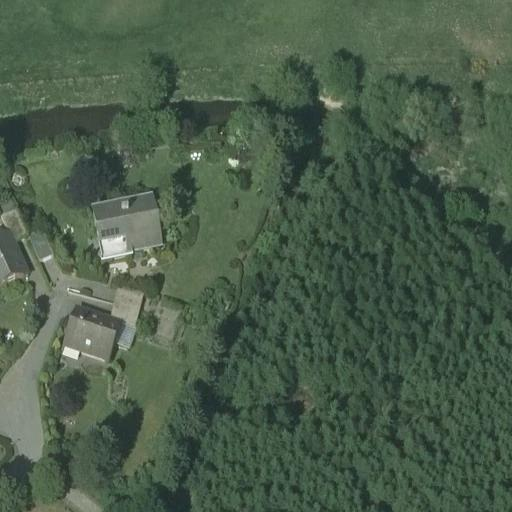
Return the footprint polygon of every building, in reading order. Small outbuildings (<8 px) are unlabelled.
[(125,207),(92,214),(97,239),(105,238),(110,262),(130,258),(129,254),(160,248),(152,207),(134,210),(135,215),(127,216),(125,207)] [(28,239),(16,213),(1,221),(8,238),(8,237),(12,246),(28,239)] [(41,234),(28,239),(39,265),(51,259),(41,234)] [(8,238),(0,241),(0,289),(27,277),(12,246),(8,237),(8,238)] [(143,296),(118,290),(114,305),(140,312),(143,296)] [(140,312),(114,305),(109,322),(122,326),(134,331),(140,312)] [(109,322),(76,310),(64,344),(82,351),(81,354),(108,364),(122,326),(109,322)]
